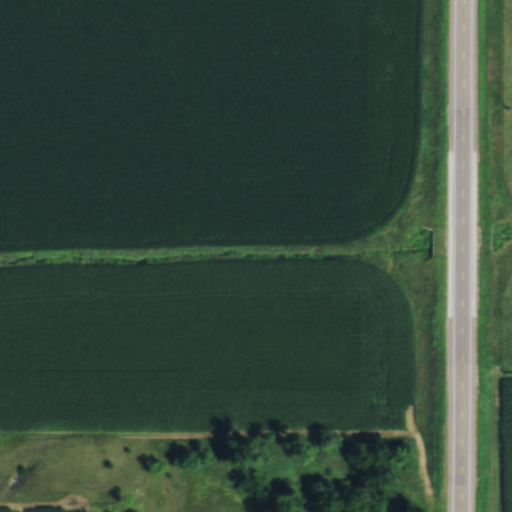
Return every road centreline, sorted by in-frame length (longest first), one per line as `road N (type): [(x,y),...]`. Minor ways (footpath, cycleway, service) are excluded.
road 1 (secondary): [(459,511),(460,249)]
road 2 (secondary): [(459,220),(460,0)]
